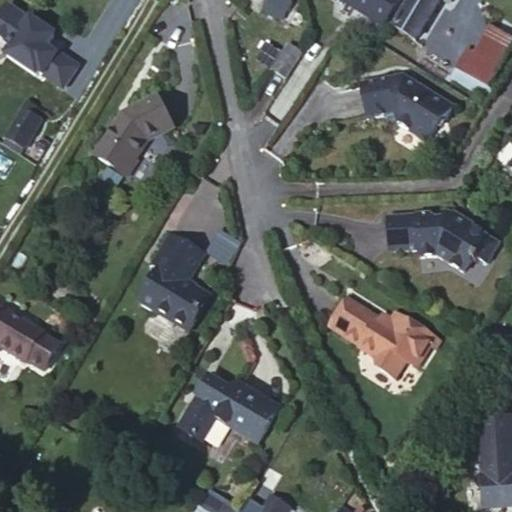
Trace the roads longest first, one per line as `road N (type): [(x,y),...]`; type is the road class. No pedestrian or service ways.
road 1 (unknown): [(255,198),(443,188),(461,177),(511,100)]
road 2 (residential): [(202,0),(255,198)]
